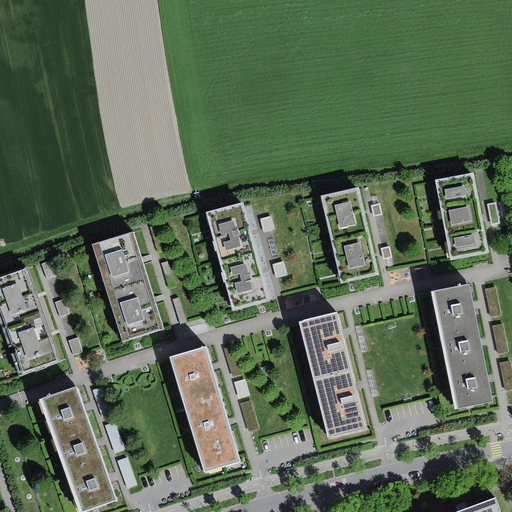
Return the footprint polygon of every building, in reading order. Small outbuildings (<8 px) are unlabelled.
[(475,175),(439,181),(453,260),(488,254),(485,233),(475,175)] [(359,189),(322,197),(332,241),(369,233),(364,212),(359,189)] [(496,202),(487,204),(491,225),(500,223),(496,202)] [(244,203),(207,213),(221,262),(257,252),(251,229),(244,203)] [(381,204),(372,206),(374,216),(383,214),(381,204)] [(271,216),(259,219),(263,233),(275,230),(271,216)] [(156,226),(150,227),(157,253),(164,251),(156,226)] [(134,232),(99,243),(115,291),(149,281),(143,261),(134,232)] [(369,233),(332,241),(342,285),(379,277),(374,257),(369,233)] [(274,239),(269,240),(273,255),(278,254),(274,239)] [(130,340),(99,243),(93,245),(123,342),(130,340)] [(390,246),(381,248),(383,259),(393,257),(390,246)] [(257,252),(221,262),(234,311),(271,301),(265,278),(257,252)] [(51,261),(42,265),(48,279),(56,275),(51,261)] [(284,261),(273,264),(277,278),(288,275),(284,261)] [(168,262),(162,264),(169,288),(175,286),(168,262)] [(25,269),(0,278),(0,306),(8,328),(42,316),(35,296),(25,269)] [(149,281),(115,291),(130,340),(164,329),(155,301),(149,281)] [(433,294),(441,333),(477,325),(473,307),(469,287),(433,294)] [(496,287),(486,289),(491,317),(502,315),(496,287)] [(179,298),(173,300),(181,324),(187,322),(179,298)] [(60,301),(56,302),(61,317),(70,314),(65,299),(60,301)] [(337,314),(301,323),(315,380),(352,371),(343,334),(337,314)] [(42,316),(8,328),(24,374),(58,362),(49,335),(42,316)] [(503,324),(493,327),(498,354),(509,352),(503,324)] [(362,325),(356,326),(362,352),(368,350),(362,325)] [(441,333),(448,371),(485,363),(481,343),(477,325),(441,333)] [(78,338),(69,341),(74,356),(84,352),(78,338)] [(235,346),(225,349),(233,377),(243,374),(235,346)] [(206,347),(171,358),(188,415),(224,405),(212,367),(206,347)] [(511,364),(511,360),(500,363),(506,391),(511,389),(511,364)] [(448,371),(456,409),(493,401),(489,380),(485,363),(448,371)] [(268,366),(259,369),(261,377),(271,375),(268,366)] [(372,369),(366,371),(373,397),(379,395),(372,369)] [(352,371),(315,380),(329,438),(366,429),(356,386),(352,371)] [(245,380),(235,382),(239,398),(250,395),(245,380)] [(103,418),(112,415),(103,387),(93,391),(103,418)] [(77,388),(42,400),(56,437),(90,425),(83,406),(77,388)] [(251,400),(240,403),(249,432),(260,429),(251,400)] [(224,405),(188,415),(205,473),(241,462),(229,423),(224,405)] [(115,453),(125,450),(115,422),(105,426),(115,453)] [(90,425),(56,437),(69,475),(103,462),(97,443),(90,425)] [(41,511),(16,428),(1,432),(25,511),(41,511)] [(128,458),(117,462),(127,489),(138,485),(128,458)] [(103,462),(69,475),(82,511),(117,500),(110,481),(103,462)] [(501,511),(496,498),(464,510),(457,511),(501,511)]
